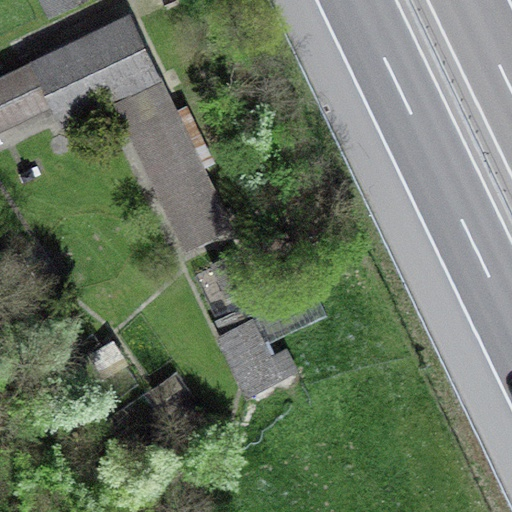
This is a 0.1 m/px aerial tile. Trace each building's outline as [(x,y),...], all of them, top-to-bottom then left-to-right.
[(45,0),(51,10),(72,0),(45,0)] [(148,124),(172,113),(127,20),(36,64),(63,119),(130,87),(148,124)] [(20,71),(0,80),(0,124),(37,106),(20,71)] [(148,124),(136,130),(188,238),(225,221),(172,113),(148,124)] [(216,264),(229,291),(246,283),(233,256),(216,264)] [(249,393),(277,379),(249,323),(221,337),(249,393)]
